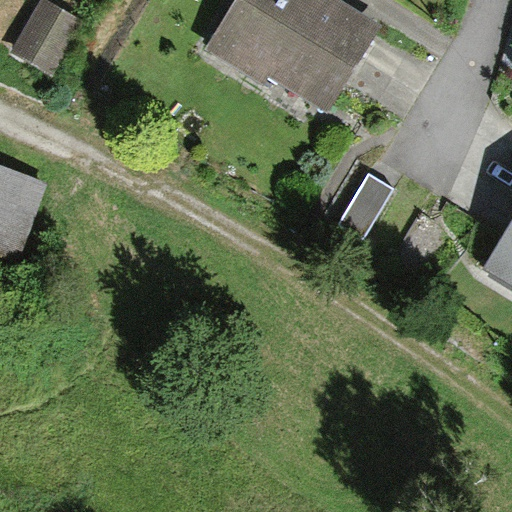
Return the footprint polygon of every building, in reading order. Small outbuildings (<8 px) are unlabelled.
[(378,25),(335,0),(240,0),(211,50),(324,116),(378,25)] [(52,82),(84,26),(42,2),(10,58),(52,82)] [(48,188),(0,169),(0,258),(19,266),(48,188)] [(394,189),(369,174),(338,227),(363,242),(394,189)] [(511,235),(480,287),(511,306),(511,235)]
